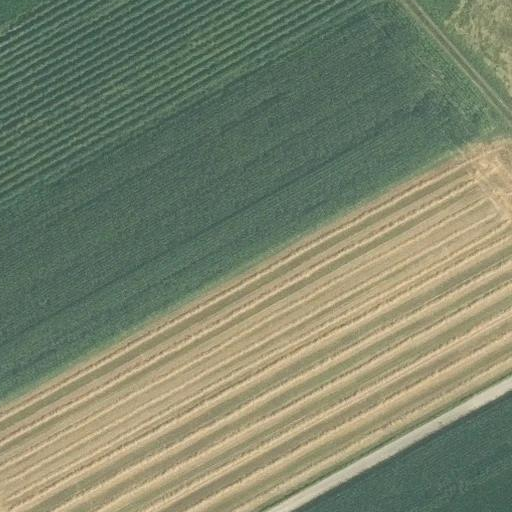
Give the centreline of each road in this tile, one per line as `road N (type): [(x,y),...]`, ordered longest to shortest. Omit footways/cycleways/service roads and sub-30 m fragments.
road 1 (track): [(315,511),(511,404)]
road 2 (track): [(511,121),(405,0)]
